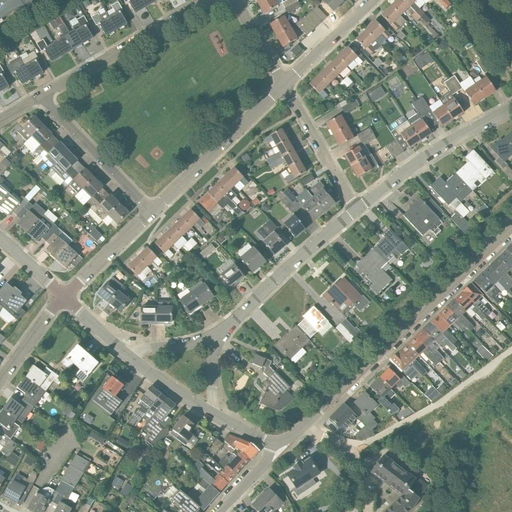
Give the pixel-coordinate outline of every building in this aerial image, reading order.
[(0,0),(0,20),(34,0),(0,0)] [(122,0),(125,4),(128,1),(135,13),(146,7),(141,0),(122,0)] [(264,14),(279,6),(275,0),(261,0),(257,2),(264,14)] [(285,8),(298,1),(297,0),(288,0),(282,4),(285,8)] [(322,0),(333,11),(343,2),(341,0),(322,0)] [(397,0),(391,6),(401,16),(410,7),(403,0),(397,0)] [(421,17),(424,14),(414,3),(417,0),(403,0),(410,7),(416,12),(421,17)] [(445,9),(451,4),(446,0),(436,0),(445,9)] [(301,7),(298,1),(285,8),(288,14),(301,7)] [(116,30),(127,24),(120,12),(123,11),(118,2),(111,6),(112,9),(115,13),(108,17),(116,30)] [(401,16),(391,6),(381,16),(389,24),(396,31),(400,27),(395,22),(401,16),(408,23),(401,16)] [(317,7),(312,11),(296,24),(307,36),(327,17),(317,7)] [(421,17),(416,12),(411,16),(417,22),(421,17)] [(100,16),(98,13),(91,17),(96,26),(99,25),(106,36),(116,30),(108,17),(105,13),(100,16)] [(77,20),(81,27),(75,31),(82,44),(93,38),(86,26),(88,24),(84,16),(77,20)] [(276,36),(291,28),(285,16),(270,24),(276,36)] [(63,24),(59,18),(54,20),(59,27),(64,37),(72,50),(82,44),(75,31),(74,30),(69,33),(64,23),(63,24)] [(59,27),(54,20),(50,23),(54,30),(59,27)] [(390,36),(376,21),(366,30),(375,40),(381,35),(386,40),(390,36)] [(283,47),(298,39),(291,28),(276,36),(283,47)] [(370,55),(375,51),(370,46),(375,40),(366,30),(356,40),(370,55)] [(402,42),(407,37),(402,33),(397,37),(402,42)] [(72,50),(64,37),(54,43),(62,56),(72,50)] [(47,47),(43,39),(36,43),(41,52),(44,51),(51,62),(62,56),(54,43),(54,42),(53,42),(54,44),(47,47)] [(362,63),(348,48),(338,57),(347,67),(354,61),(359,66),(362,63)] [(415,58),(420,68),(434,59),(429,50),(415,58)] [(32,79),(43,73),(36,60),(38,59),(34,51),(28,55),(28,57),(22,61),(25,66),(32,79)] [(338,76),(347,67),(338,57),(329,67),(338,76)] [(484,74),(489,71),(481,58),(476,62),(484,74)] [(18,70),(14,62),(7,66),(11,74),(15,71),(16,72),(15,73),(22,85),(32,79),(25,66),(18,70)] [(0,91),(9,87),(2,75),(4,73),(0,65),(0,91)] [(328,85),(338,76),(329,67),(319,76),(328,85)] [(397,74),(388,81),(393,87),(402,81),(397,74)] [(324,100),(328,96),(323,90),(328,85),(319,76),(310,85),(324,100)] [(457,92),(463,89),(455,76),(449,80),(457,92)] [(353,82),(347,77),(343,81),(348,86),(353,82)] [(485,99),(496,91),(487,77),(475,85),(485,99)] [(452,96),(457,92),(449,80),(444,83),(452,96)] [(345,90),(348,86),(343,81),(339,85),(345,90)] [(474,106),(485,99),(475,85),(465,92),(474,106)] [(374,90),(368,94),(373,102),(379,98),(374,90)] [(426,113),(431,110),(422,97),(417,101),(426,113)] [(342,108),(350,104),(347,99),(339,104),(342,108)] [(453,120),(464,113),(454,99),(443,106),(453,120)] [(345,114),(357,106),(354,101),(350,104),(342,108),(345,114)] [(420,117),(426,113),(417,101),(412,104),(420,117)] [(442,127),(453,120),(443,106),(432,113),(442,127)] [(333,135),(348,127),(341,115),(327,124),(333,135)] [(27,142),(43,126),(34,116),(18,133),(27,142)] [(420,141),(432,134),(422,120),(411,127),(420,141)] [(420,141),(411,127),(407,122),(395,130),(399,137),(401,135),(410,148),(420,141)] [(49,145),(45,140),(51,134),(43,126),(27,142),(24,144),(28,149),(33,144),(36,147),(31,152),(36,158),(39,155),(49,145)] [(340,147),(354,138),(348,127),(333,135),(340,147)] [(360,141),(373,133),(370,128),(357,135),(360,141)] [(276,147),(288,140),(282,129),(263,140),(266,144),(273,141),(276,147)] [(511,132),(499,144),(498,142),(492,148),(505,162),(511,155),(511,132)] [(363,146),(376,139),(373,133),(360,141),(363,146)] [(294,151),(288,140),(276,147),(279,153),(266,160),(269,165),(294,151)] [(396,140),(390,143),(398,156),(404,152),(396,140)] [(0,150),(7,157),(11,152),(0,141),(0,150)] [(68,152),(60,143),(53,149),(49,145),(39,155),(43,160),(51,168),(51,169),(68,152)] [(393,159),(398,156),(390,143),(385,147),(393,159)] [(365,158),(359,147),(345,155),(351,167),(371,155),(365,158)] [(264,152),(266,157),(275,153),(273,149),(264,152)] [(493,172),(474,151),(474,150),(465,158),(469,163),(456,174),(455,174),(472,192),(477,188),(473,184),(479,179),(482,183),(494,172),(493,172)] [(288,168),(300,161),(294,151),(269,165),(271,170),(285,162),(288,168)] [(75,171),(70,167),(77,161),(68,152),(51,169),(51,168),(48,172),(56,182),(58,180),(61,184),(75,171)] [(373,173),(380,169),(371,155),(351,167),(358,178),(372,170),(373,173)] [(0,176),(11,163),(6,158),(1,163),(1,162),(0,163),(0,176)] [(286,184),(306,172),(300,161),(288,168),(292,174),(285,178),(283,179),(286,184)] [(511,182),(511,171),(507,166),(501,171),(511,182)] [(249,183),(234,168),(225,177),(235,187),(240,182),(245,187),(249,183)] [(94,178),(85,169),(78,175),(75,171),(61,184),(60,186),(64,190),(69,185),(78,194),(94,178)] [(472,192),(455,174),(453,176),(454,177),(446,185),(440,178),(432,185),(450,205),(456,199),(460,203),(472,192)] [(303,187),(314,181),(311,175),(299,182),(303,187)] [(0,206),(10,194),(0,185),(5,180),(0,176),(0,206)] [(232,210),(241,202),(230,191),(235,187),(225,177),(217,185),(226,195),(231,200),(227,204),(232,210)] [(92,205),(106,192),(101,188),(102,187),(94,178),(78,194),(75,196),(80,201),(83,197),(87,202),(88,201),(92,205)] [(325,213),(335,204),(323,190),(325,188),(320,182),(308,192),(325,213)] [(222,209),(217,204),(226,195),(217,185),(207,194),(222,209)] [(52,205),(54,203),(48,197),(50,195),(42,188),(38,192),(52,205)] [(296,198),(287,189),(282,193),(286,197),(297,210),(302,206),(315,221),(325,213),(308,192),(306,190),(296,198)] [(110,196),(106,192),(92,205),(90,208),(102,221),(108,215),(119,204),(111,195),(110,196)] [(20,203),(10,194),(0,206),(0,209),(8,217),(12,212),(17,216),(29,203),(28,202),(32,198),(28,194),(20,203)] [(213,218),(222,209),(207,194),(199,202),(213,218)] [(256,206),(261,201),(257,197),(252,202),(256,206)] [(293,214),(297,210),(286,197),(281,201),(293,214)] [(423,203),(419,198),(412,204),(413,205),(403,216),(423,236),(440,220),(425,204),(426,204),(424,202),(423,203)] [(33,206),(29,203),(17,216),(21,220),(17,224),(27,234),(39,220),(46,212),(35,204),(33,206)] [(116,224),(128,213),(119,204),(108,215),(116,224)] [(464,234),(472,227),(461,216),(464,212),(461,208),(457,212),(450,219),(464,234)] [(205,225),(191,210),(182,219),(191,229),(196,223),(201,229),(205,225)] [(295,238),(306,229),(300,223),(301,223),(294,216),(284,224),(289,230),(289,231),(295,238)] [(173,228),(182,237),(191,229),(182,219),(173,228)] [(49,229),(39,220),(27,234),(37,242),(41,238),(46,242),(53,233),(58,228),(53,224),(49,229)] [(280,251),(285,246),(276,235),(280,231),(270,221),(261,228),(269,236),(263,241),(273,254),(279,249),(280,251)] [(98,240),(103,235),(95,227),(90,232),(98,240)] [(164,236),(173,246),(182,237),(173,228),(164,236)] [(408,249),(389,229),(390,228),(389,228),(381,235),(382,236),(382,235),(384,238),(373,249),(387,264),(394,256),(396,259),(400,255),(401,256),(408,249)] [(58,238),(53,233),(46,242),(50,246),(46,250),(56,259),(68,246),(58,237),(58,238)] [(222,243),(228,238),(223,233),(217,238),(222,243)] [(169,259),(173,255),(168,250),(173,246),(164,236),(156,244),(169,259)] [(187,243),(193,248),(196,245),(191,239),(187,243)] [(189,252),(193,248),(187,243),(184,246),(189,252)] [(75,268),(82,259),(68,246),(56,259),(66,268),(70,264),(75,268)] [(253,273),(265,262),(253,247),(240,258),(253,273)] [(162,263),(147,248),(138,258),(147,267),(153,262),(158,267),(162,263)] [(377,296),(392,281),(381,269),(387,264),(373,249),(355,266),(373,285),(370,288),(377,296)] [(511,256),(506,250),(498,258),(510,270),(511,272),(511,256)] [(141,282),(146,278),(142,273),(147,267),(138,258),(128,267),(141,282)] [(511,288),(511,280),(510,278),(506,274),(510,271),(510,270),(498,258),(490,266),(511,288)] [(238,282),(244,277),(234,264),(221,275),(226,281),(223,283),(227,288),(237,281),(238,282)] [(511,288),(490,266),(481,274),(493,287),(498,283),(511,297),(511,298),(511,299),(511,288)] [(497,306),(501,303),(495,297),(499,293),(493,287),(481,274),(473,282),(497,306)] [(346,284),(342,280),(332,290),(331,289),(323,296),(332,306),(333,305),(342,314),(344,313),(343,312),(352,304),(355,306),(363,298),(348,283),(346,284)] [(121,288),(112,281),(108,285),(107,284),(98,294),(103,298),(96,306),(103,312),(119,292),(120,290),(121,288)] [(17,293),(6,283),(0,290),(0,305),(3,308),(17,293)] [(200,306),(213,297),(204,284),(191,292),(200,306)] [(486,317),(490,313),(478,301),(482,297),(471,284),(462,292),(486,317)] [(120,312),(131,299),(120,290),(122,289),(121,288),(120,290),(119,292),(103,312),(109,316),(116,308),(120,312)] [(188,314),(200,306),(191,292),(179,300),(188,314)] [(486,317),(462,292),(454,300),(466,312),(470,308),(479,317),(482,321),(486,317)] [(18,321),(25,313),(20,309),(27,301),(17,293),(3,308),(7,311),(18,321)] [(474,328),(462,316),(466,312),(454,300),(446,307),(464,326),(470,332),(474,328)] [(171,322),(172,307),(172,301),(156,301),(156,307),(156,322),(171,322)] [(156,322),(156,307),(141,306),(141,322),(156,322)] [(305,319),(296,328),(309,342),(310,341),(309,340),(317,333),(329,322),(320,314),(321,314),(319,311),(318,312),(314,307),(303,317),(305,319)] [(464,326),(446,307),(438,315),(450,327),(454,323),(460,329),(464,326)] [(450,327),(438,315),(436,317),(431,322),(452,345),(457,341),(446,330),(450,327)] [(356,330),(345,319),(340,324),(355,340),(362,333),(357,329),(356,330)] [(452,345),(431,322),(423,329),(434,342),(437,345),(441,341),(448,349),(451,352),(455,348),(452,345)] [(496,327),(501,332),(505,328),(500,323),(496,327)] [(355,340),(340,324),(336,328),(350,344),(355,340)] [(295,364),(306,353),(302,349),(309,342),(296,328),(277,345),(295,364)] [(439,363),(443,358),(431,345),(434,342),(423,329),(422,330),(415,337),(439,363)] [(439,363),(415,337),(407,344),(419,357),(422,353),(435,366),(439,363)] [(422,377),(423,376),(427,373),(421,366),(415,360),(419,357),(407,344),(399,352),(412,366),(422,377)] [(81,351),(76,347),(62,363),(69,369),(73,364),(76,367),(88,354),(83,350),(81,351)] [(494,357),(498,353),(494,349),(490,352),(494,357)] [(422,377),(412,366),(399,352),(390,360),(411,382),(416,378),(419,381),(422,377)] [(83,382),(87,377),(97,366),(92,361),(94,359),(88,354),(76,367),(80,370),(75,375),(83,382)] [(107,366),(114,358),(110,354),(102,362),(107,366)] [(279,411),(282,410),(293,400),(285,391),(289,388),(269,367),(271,362),(256,355),(252,364),(262,368),(261,370),(264,371),(263,373),(269,379),(263,385),(267,389),(261,403),(279,411)] [(42,372),(34,366),(26,378),(45,392),(53,381),(59,385),(63,380),(57,376),(58,374),(46,367),(42,372)] [(395,385),(399,389),(403,386),(399,382),(400,380),(399,379),(389,369),(380,378),(391,390),(395,385)] [(465,375),(463,372),(459,374),(455,377),(459,381),(465,375)] [(399,382),(403,386),(405,389),(410,384),(402,375),(399,379),(400,380),(399,382)] [(120,403),(114,397),(124,384),(114,376),(104,389),(104,390),(99,396),(109,404),(104,409),(111,415),(120,403)] [(34,408),(45,392),(26,378),(19,389),(27,395),(23,400),(34,408)] [(390,400),(396,394),(391,390),(380,378),(370,388),(381,398),(377,402),(391,416),(399,410),(394,404),(392,406),(388,401),(390,399),(390,400)] [(440,394),(446,389),(441,384),(435,389),(440,394)] [(126,426),(132,430),(138,422),(141,418),(146,412),(145,411),(158,394),(150,387),(141,399),(137,404),(140,407),(136,412),(135,411),(131,417),(131,416),(126,426)] [(146,412),(141,418),(142,418),(148,423),(150,419),(156,413),(167,399),(161,394),(160,396),(158,394),(145,411),(146,412)] [(355,403),(364,412),(367,416),(368,415),(370,413),(377,407),(364,394),(355,403)] [(20,405),(11,399),(3,410),(16,420),(19,416),(25,420),(34,408),(23,400),(20,405)] [(175,406),(167,400),(168,400),(167,399),(156,413),(150,419),(148,423),(147,424),(155,431),(146,442),(154,448),(167,432),(165,431),(173,421),(167,416),(175,406)] [(346,428),(357,417),(344,404),(329,420),(330,419),(339,429),(346,428)] [(10,440),(20,427),(14,423),(16,420),(3,410),(0,414),(0,424),(4,427),(0,431),(0,433),(17,445),(10,440)] [(378,425),(368,415),(367,416),(364,412),(358,418),(368,428),(371,431),(378,425)] [(188,442),(193,436),(188,433),(193,426),(183,417),(173,430),(188,442)] [(92,431),(88,437),(102,445),(105,440),(92,431)] [(0,445),(3,448),(2,450),(7,454),(11,453),(17,445),(0,433),(0,445)] [(257,451),(248,443),(228,435),(225,442),(234,451),(237,448),(242,452),(250,460),(257,451)] [(208,449),(207,450),(214,455),(223,443),(217,439),(208,449)] [(203,451),(198,456),(207,465),(218,474),(218,475),(218,476),(219,475),(228,483),(228,484),(236,475),(227,467),(226,467),(223,470),(218,464),(212,459),(210,457),(207,455),(205,453),(203,451)] [(236,475),(250,460),(242,452),(233,462),(226,455),(218,464),(223,470),(226,467),(227,467),(236,475)] [(80,479),(82,475),(90,461),(77,453),(70,466),(61,480),(62,481),(56,491),(54,491),(52,486),(42,489),(42,490),(38,491),(28,509),(32,511),(42,511),(49,501),(53,503),(58,494),(68,499),(80,479)] [(15,466),(18,461),(8,456),(5,461),(15,466)] [(404,496),(416,480),(383,456),(371,472),(403,496),(404,496)] [(288,474),(287,474),(288,475),(296,488),(297,489),(298,489),(298,488),(304,484),(308,489),(315,485),(312,479),(318,475),(319,474),(319,473),(310,460),(310,459),(309,460),(302,465),(302,464),(301,464),(300,464),(301,464),(295,468),(294,468),(294,469),(295,469),(288,474)] [(215,478),(203,467),(198,473),(204,478),(219,493),(228,483),(219,475),(218,476),(218,475),(215,478)] [(29,491),(34,481),(37,477),(37,472),(33,470),(27,480),(23,478),(20,484),(13,481),(5,497),(6,497),(6,498),(11,501),(12,500),(17,503),(24,489),(29,491)] [(206,508),(190,494),(182,487),(180,490),(158,474),(149,486),(145,483),(137,493),(144,498),(146,495),(154,501),(161,492),(169,499),(168,501),(182,511),(197,511),(200,508),(204,511),(206,508)] [(123,481),(116,477),(111,485),(118,490),(123,481)] [(206,508),(219,493),(204,478),(190,494),(206,508)] [(407,511),(412,508),(428,487),(417,479),(416,480),(404,496),(403,496),(386,511),(407,511)] [(120,494),(126,498),(133,487),(126,483),(120,494)] [(277,497),(269,489),(265,493),(264,492),(259,496),(274,511),(282,504),(287,510),(292,505),(288,498),(283,492),(277,497)] [(133,503),(136,496),(130,493),(121,507),(126,510),(129,503),(130,504),(131,502),(133,503)] [(70,511),(72,509),(71,508),(72,505),(67,502),(68,499),(58,494),(53,503),(59,506),(55,511),(70,511)] [(87,511),(91,507),(95,499),(88,496),(79,511),(87,511)] [(273,511),(274,511),(259,496),(255,500),(256,501),(252,506),(257,511),(273,511)]
